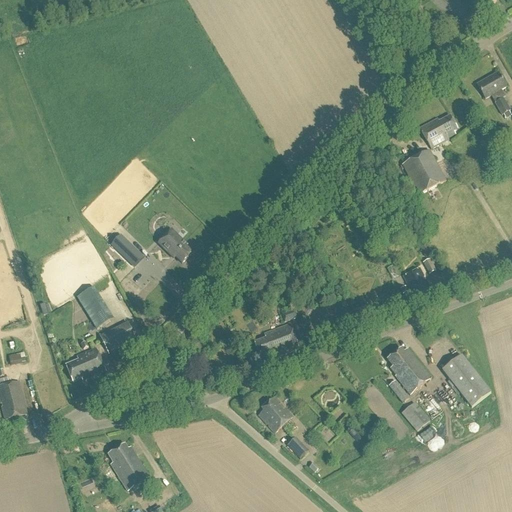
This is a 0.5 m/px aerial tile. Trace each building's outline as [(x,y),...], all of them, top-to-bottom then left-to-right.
[(496,2),(494,0),(477,0),(483,9),(496,2)] [(416,3),(407,9),(416,24),(425,19),(416,3)] [(499,102),(495,104),(502,116),(509,112),(501,97),(503,96),(500,92),(506,89),(497,74),(491,78),(493,80),(487,83),(486,81),(479,85),(481,87),(478,89),(485,101),(495,95),(499,102)] [(449,141),(448,139),(453,137),(452,134),(456,132),(449,118),(438,124),(436,121),(419,130),(430,151),(449,141)] [(506,152),(511,148),(511,134),(506,124),(493,130),(506,152)] [(402,167),(419,198),(446,183),(428,152),(402,167)] [(171,232),(158,245),(174,261),(176,259),(182,265),(192,255),(186,248),(187,247),(171,232)] [(144,260),(121,237),(111,247),(135,270),(144,260)] [(421,263),(428,275),(435,272),(429,259),(421,263)] [(403,279),(415,303),(429,296),(427,292),(430,290),(420,270),(403,279)] [(407,292),(404,287),(399,289),(402,295),(407,292)] [(78,300),(97,330),(109,322),(91,292),(78,300)] [(45,303),(39,305),(43,315),(48,313),(45,303)] [(279,315),(283,324),(297,318),(293,309),(279,315)] [(109,356),(136,342),(127,324),(100,338),(109,356)] [(266,359),(268,362),(299,351),(290,327),(264,337),(266,340),(255,345),(261,361),(266,359)] [(23,359),(19,342),(18,340),(17,341),(3,344),(7,363),(23,359)] [(65,369),(72,384),(83,379),(84,382),(104,373),(95,351),(75,360),(76,364),(65,369)] [(395,379),(411,398),(431,381),(407,352),(404,354),(401,351),(387,362),(393,369),(391,372),(396,378),(395,379)] [(461,356),(442,372),(471,409),(491,394),(461,356)] [(388,387),(402,405),(408,399),(395,382),(388,387)] [(0,388),(0,401),(5,423),(27,417),(18,384),(0,388)] [(263,413),(258,418),(275,436),(292,420),(273,400),(261,412),(263,413)] [(437,416),(443,412),(436,402),(429,406),(437,416)] [(429,423),(414,404),(401,415),(416,433),(429,423)] [(300,461),(307,454),(294,441),(287,447),(300,461)] [(111,467),(128,494),(149,480),(130,450),(128,451),(125,446),(108,457),(114,466),(111,467)] [(406,475),(410,480),(425,466),(420,461),(406,475)] [(164,511),(170,511),(175,510),(171,502),(162,507),(164,511)]
